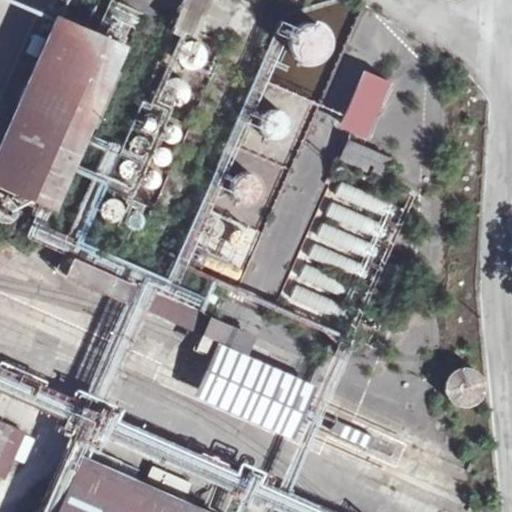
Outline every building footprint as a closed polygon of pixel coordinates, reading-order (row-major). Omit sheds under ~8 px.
[(185,0),(172,33),(194,42),(211,0),(185,0)] [(18,122),(3,115),(0,122),(0,194),(53,219),(126,59),(61,30),(18,122)] [(170,72),(171,72),(158,98),(180,109),(209,53),(185,41),(170,72)] [(362,73),(336,130),(365,142),(390,85),(362,73)] [(352,152),(342,173),(383,192),(393,171),(352,152)] [(324,214),(347,225),(347,226),(377,241),(393,208),(339,183),(324,214)] [(321,226),(315,240),(370,260),(375,245),(321,226)] [(309,248),(307,258),(334,263),(333,272),(361,278),(367,247),(351,244),(348,256),(309,248)] [(137,299),(72,269),(64,286),(130,316),(137,299)] [(406,283),(392,276),(378,309),(392,315),(406,283)] [(192,297),(164,285),(146,325),(174,337),(187,309),(192,297)] [(286,305),(341,326),(348,307),(293,286),(286,305)] [(187,309),(174,337),(210,353),(223,325),(187,309)] [(320,406),(226,362),(206,408),(301,452),(320,406)] [(439,385),(459,416),(489,397),(470,366),(439,385)] [(0,415),(13,419),(16,405),(0,401),(0,415)] [(25,440),(0,429),(0,485),(4,487),(25,440)] [(183,511),(84,467),(63,511),(183,511)]
